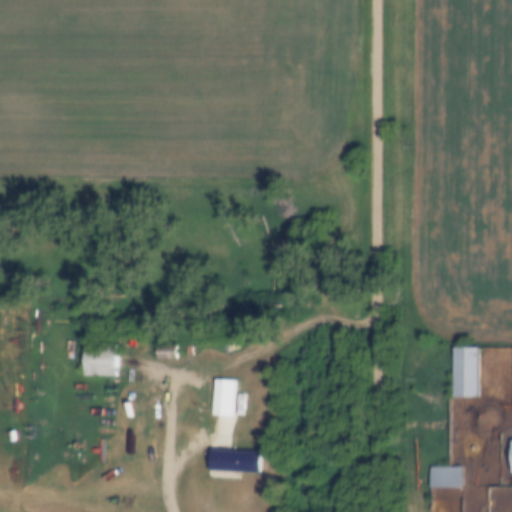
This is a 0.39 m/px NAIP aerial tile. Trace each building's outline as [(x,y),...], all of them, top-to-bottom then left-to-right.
[(119,345),(80,345),(80,377),(119,377),(119,345)] [(478,347),(451,348),(452,398),(478,397),(478,347)] [(211,417),(245,417),(245,393),(211,393),(211,417)] [(261,474),(261,451),(219,451),(219,474),(261,474)] [(461,487),(461,466),(429,466),(429,487),(461,487)]
